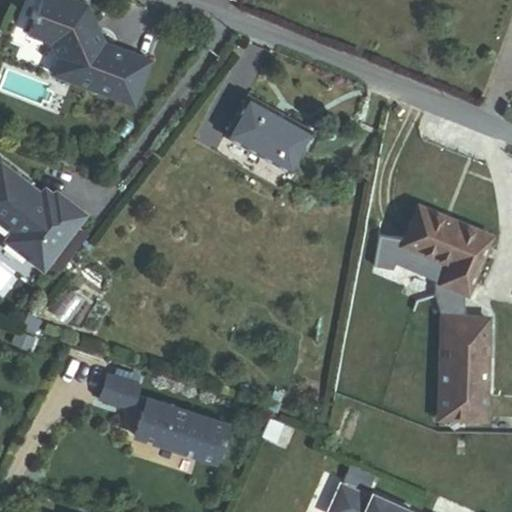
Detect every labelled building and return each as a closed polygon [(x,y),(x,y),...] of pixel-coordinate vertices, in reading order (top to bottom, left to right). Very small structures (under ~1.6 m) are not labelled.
[(102,46),(85,9),(63,0),(41,0),(36,14),(31,12),(27,21),(32,22),(27,37),(49,45),(56,60),(50,76),(131,108),(149,64),(102,46)] [(229,135),(289,168),(309,131),(249,99),(229,135)] [(40,270),(82,216),(53,193),(51,196),(45,203),(37,197),(39,195),(0,165),(0,223),(11,232),(3,242),(40,270)] [(45,203),(51,196),(43,190),(39,195),(37,197),(45,203)] [(441,282),(466,292),(490,236),(419,205),(404,242),(403,245),(449,264),(441,282)] [(441,282),(449,264),(403,245),(404,242),(381,238),(376,267),(394,270),(397,264),(438,282),(438,297),(445,318),(465,318),(466,292),(441,282)] [(42,320),(30,312),(23,322),(35,330),(42,320)] [(442,418),(484,419),(485,395),(485,369),(486,342),(487,319),(465,318),(445,318),(442,418)] [(140,379),(106,369),(98,395),(132,405),(140,379)] [(229,417),(146,390),(132,432),(215,460),(229,417)] [(344,477),(341,476),(325,511),(434,511),(372,484),(377,474),(351,462),(344,477)]
